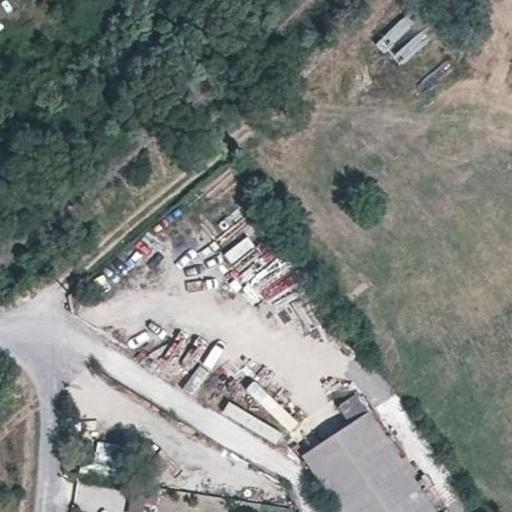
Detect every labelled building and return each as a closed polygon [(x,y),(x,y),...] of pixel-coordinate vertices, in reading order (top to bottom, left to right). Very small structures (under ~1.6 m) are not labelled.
[(227,167),(182,200),(194,216),(239,183),(227,167)] [(101,273),(117,288),(132,273),(116,258),(101,273)] [(150,369),(192,391),(215,345),(174,324),(150,369)] [(337,506),(403,464),(380,430),(370,413),(368,414),(356,397),(340,408),(350,425),(303,456),(337,506)] [(226,399),(220,411),(276,443),(283,431),(226,399)] [(403,464),(419,453),(397,419),(380,430),(403,464)] [(419,487),(435,477),(419,453),(403,464),(419,487)] [(381,511),(419,487),(403,464),(337,506),(341,511),(381,511)] [(230,478),(251,484),(254,472),(233,466),(230,478)] [(419,487),(435,511),(458,511),(435,477),(419,487)] [(133,485),(126,511),(151,511),(156,490),(133,485)] [(435,511),(419,487),(381,511),(435,511)]
